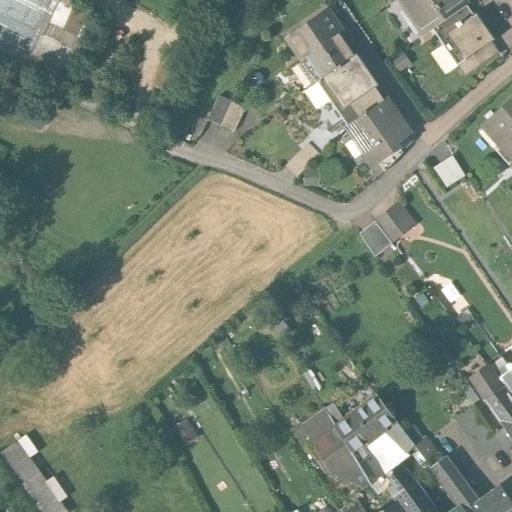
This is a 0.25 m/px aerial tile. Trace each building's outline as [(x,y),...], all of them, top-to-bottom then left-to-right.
[(104,17),(71,0),(0,0),(0,52),(68,87),(104,17)] [(462,0),(399,0),(424,35),(432,30),(467,6),(462,0)] [(492,42),(467,6),(432,30),(457,66),(459,65),(490,44),(492,42)] [(328,10),(288,38),(304,62),(309,59),(321,77),(317,81),(317,82),(354,56),(340,37),(344,34),(328,10)] [(497,55),(490,44),(459,65),(466,76),(497,55)] [(354,56),(317,82),(348,126),(386,100),(354,56)] [(404,56),(394,63),(400,72),(410,65),(404,56)] [(246,109),(223,99),(212,122),(234,133),(246,109)] [(348,126),(346,129),(378,174),(383,171),(380,166),(401,152),(396,146),(411,135),(386,100),(348,126)] [(511,104),(485,129),(511,159),(511,104)] [(317,156),(307,146),(287,167),(297,177),(317,156)] [(452,156),(434,168),(446,188),(465,176),(452,156)] [(319,172),(305,172),(305,185),(319,185),(319,172)] [(411,227),(395,206),(377,220),(393,241),(411,227)] [(393,244),(375,222),(360,234),(375,258),(393,244)] [(511,399),(498,379),(489,366),(470,379),(483,398),(499,422),(511,412),(511,399)] [(511,373),(510,371),(498,379),(511,399),(511,373)] [(483,398),(470,379),(468,377),(458,384),(475,408),(476,407),(474,404),(483,398)] [(375,398),(336,426),(373,486),(384,478),(362,449),(386,432),(408,456),(415,449),(404,435),(375,398)] [(502,448),(495,436),(476,407),(475,408),(456,420),(482,461),(502,448)] [(511,412),(499,422),(505,430),(511,441),(511,412)] [(196,439),(184,422),(172,430),(184,448),(196,439)] [(404,435),(415,449),(422,443),(425,440),(414,427),(404,435)] [(511,441),(505,430),(495,436),(502,448),(506,453),(511,449),(511,441)] [(410,458),(408,456),(386,432),(362,449),(384,478),(402,465),(410,458)] [(431,469),(442,460),(426,440),(425,440),(422,443),(415,449),(431,469)] [(50,511),(61,505),(17,443),(0,455),(0,460),(36,511),(50,511)] [(445,457),(442,460),(431,469),(429,470),(444,490),(461,478),(445,457)] [(435,511),(402,465),(384,478),(373,486),(380,496),(389,489),(404,511),(435,511)] [(478,503),(461,478),(444,490),(458,509),(460,511),(505,511),(511,507),(511,503),(500,487),(478,503)] [(402,511),(394,500),(380,509),(381,511),(402,511)] [(381,511),(380,509),(375,511),(365,511),(358,502),(342,511),(381,511)]
